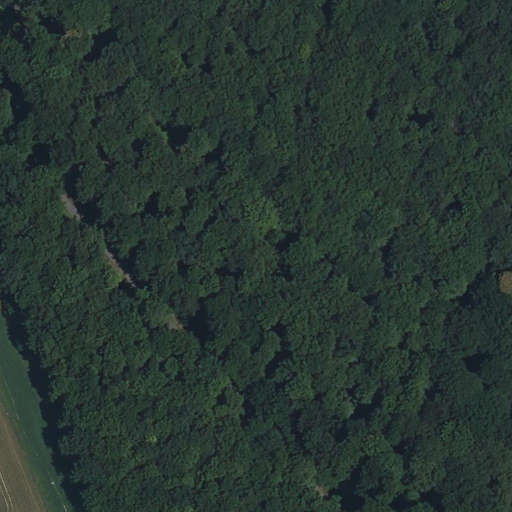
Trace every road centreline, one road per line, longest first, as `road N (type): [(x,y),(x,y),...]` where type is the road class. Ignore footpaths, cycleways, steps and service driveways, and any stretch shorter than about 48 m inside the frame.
road 1 (residential): [(343,511),(233,386),(0,152)]
road 2 (track): [(458,511),(475,342)]
road 3 (track): [(511,208),(475,342)]
